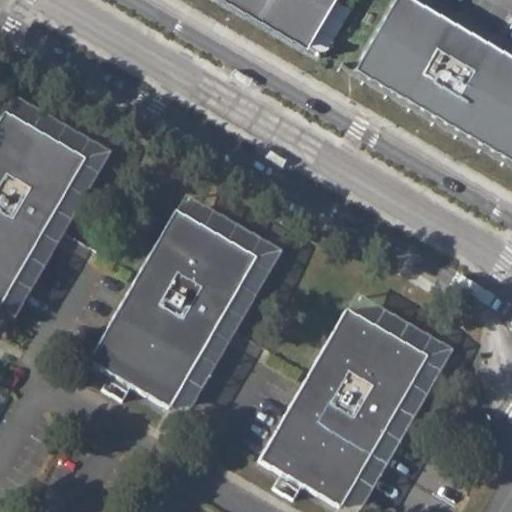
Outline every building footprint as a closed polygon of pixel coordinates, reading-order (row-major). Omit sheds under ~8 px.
[(214,0),(301,50),(305,44),(229,0),(214,0)] [(229,0),(305,44),(330,0),(229,0)] [(394,0),(376,0),(336,70),(511,171),(511,164),(352,72),(394,0)] [(511,59),(494,49),(408,0),(394,0),(352,72),(511,164),(511,59)] [(100,148),(11,97),(2,114),(83,160),(43,231),(0,306),(0,313),(5,317),(14,321),(57,245),(60,240),(109,153),(100,148)] [(2,114),(0,117),(0,306),(43,231),(83,160),(2,114)] [(183,195),(174,211),(255,258),(213,331),(168,410),(177,415),(184,419),(228,343),(229,340),(281,252),(272,246),(183,195)] [(255,258),(174,211),(86,363),(168,410),(213,331),(255,258)] [(354,294),(345,310),(426,357),(384,429),(339,509),(344,511),(358,511),(398,443),(401,438),(452,350),(445,347),(354,294)] [(426,357),(345,310),(258,462),(339,509),(384,429),(426,357)]
